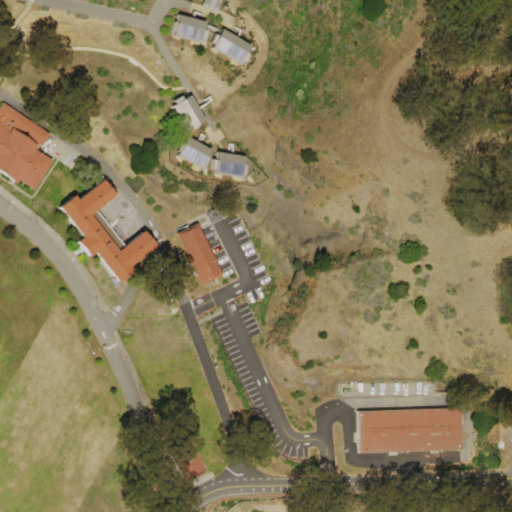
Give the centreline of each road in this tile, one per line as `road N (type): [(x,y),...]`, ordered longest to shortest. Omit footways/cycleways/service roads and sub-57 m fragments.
road 1 (residential): [(185,511),(87,304),(42,239),(0,205)]
road 2 (residential): [(511,477),(215,489)]
road 3 (track): [(456,0),(453,19),(388,83),(384,118),(394,139),(433,157),(511,134)]
road 4 (residential): [(161,249),(245,486)]
road 5 (residential): [(0,95),(86,151),(125,190),(161,249)]
